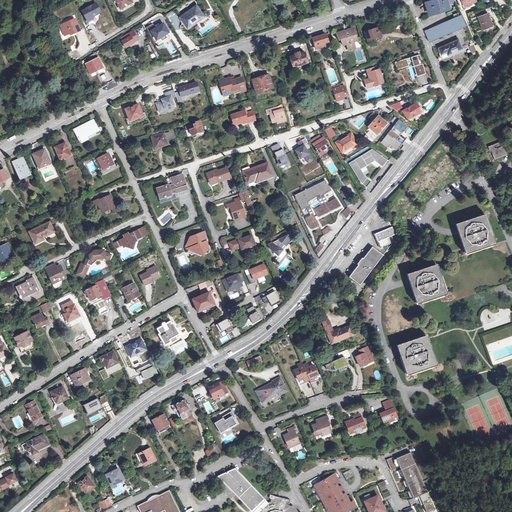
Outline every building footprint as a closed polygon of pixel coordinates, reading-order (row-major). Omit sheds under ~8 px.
[(132,2),(130,0),(115,0),(120,8),(132,2)] [(449,4),(456,2),(455,0),(435,0),(426,3),(429,15),(450,9),(449,4)] [(95,3),(81,11),(87,23),(92,20),(93,17),(99,14),(100,12),(95,3)] [(196,23),(195,21),(203,15),(196,5),(180,18),(188,29),(196,23)] [(492,26),(488,14),(478,17),(483,30),(492,26)] [(461,15),(459,17),(455,18),(424,31),(429,42),(466,25),(461,15)] [(74,18),(61,24),(66,34),(74,30),(74,32),(79,29),(74,18)] [(152,24),(146,28),(151,36),(153,35),(156,40),(168,33),(163,24),(155,28),(152,24)] [(368,42),(381,38),(378,27),(365,32),(368,42)] [(352,37),(355,36),(353,29),(342,32),(343,33),(350,31),(352,37)] [(344,39),(340,41),(342,46),(346,45),(348,51),(355,49),(353,42),(357,41),(355,36),(352,37),(350,31),(343,33),(344,39)] [(126,48),(138,40),(133,32),(121,39),(122,42),(126,48)] [(344,39),(343,33),(342,32),(336,34),(339,41),(340,41),(344,39)] [(312,39),(314,47),(324,44),(328,43),(325,34),(312,39)] [(60,49),(56,42),(57,41),(57,39),(55,40),(55,42),(51,45),(53,48),(55,47),(57,51),(60,49)] [(438,48),(441,55),(447,53),(448,55),(463,49),(459,40),(438,48)] [(299,52),(294,54),(294,56),(289,57),(293,68),(308,63),(305,53),(299,54),(299,52)] [(406,59),(394,63),(396,70),(408,67),(407,63),(410,62),(411,62),(413,67),(414,67),(416,70),(417,74),(424,72),(422,64),(420,55),(411,58),(411,59),(407,60),(406,59)] [(94,61),(89,63),(86,65),(90,74),(103,68),(98,57),(93,59),(94,61)] [(379,70),(374,72),(373,68),(366,70),(369,77),(370,77),(371,81),(373,86),(383,83),(379,70)] [(256,93),(273,88),(269,75),(252,80),(256,93)] [(224,96),(233,93),(233,92),(240,90),(240,91),(241,93),(246,91),(242,78),(230,81),(229,79),(223,80),(219,82),(220,84),(222,90),(224,96)] [(368,80),(364,81),(366,89),(373,87),(373,86),(371,81),(370,81),(370,80),(368,80)] [(178,88),(181,97),(198,92),(195,83),(178,88)] [(340,84),(329,87),(330,90),(333,89),(337,101),(343,99),(342,96),(346,95),(343,86),(341,86),(340,84)] [(160,101),(154,103),(158,113),(165,110),(164,109),(173,106),(170,99),(175,98),(172,90),(163,93),(164,97),(159,99),(160,101)] [(129,119),(130,121),(143,116),(142,113),(138,104),(125,109),(129,119)] [(408,120),(412,117),(420,112),(415,104),(403,111),(408,120)] [(276,112),(274,108),(265,111),(267,115),(269,114),(272,124),(276,122),(286,120),(284,113),(282,110),(278,111),(276,112)] [(143,116),(130,121),(129,119),(127,119),(128,124),(146,117),(144,112),(142,113),(143,116)] [(245,114),(244,112),(231,116),(234,125),(242,123),(242,124),(247,123),(255,121),(252,112),(247,113),(245,114)] [(377,134),(386,124),(378,116),(368,127),(371,129),(377,134)] [(394,124),(390,130),(399,137),(402,134),(400,132),(406,124),(395,116),(390,121),(394,124)] [(81,144),(100,133),(93,120),(73,130),(81,144)] [(189,130),(191,136),(192,136),(198,134),(203,132),(200,122),(196,124),(193,125),(188,126),(189,130)] [(327,133),(332,128),(329,124),(323,129),(327,133)] [(377,134),(371,129),(367,133),(373,139),(377,134)] [(390,130),(381,142),(388,148),(389,146),(396,151),(402,143),(397,139),(399,137),(390,130)] [(157,152),(156,149),(155,147),(161,145),(162,147),(167,145),(166,139),(165,138),(167,137),(166,133),(164,134),(164,133),(159,134),(158,132),(155,133),(152,134),(153,136),(151,137),(154,147),(152,148),(154,153),(157,152)] [(342,153),(357,144),(351,134),(336,143),(342,153)] [(328,146),(325,141),(323,143),(321,141),(319,136),(310,141),(318,153),(328,146)] [(307,162),(312,159),(303,145),(308,142),(305,138),(297,143),(299,146),(300,147),(299,148),(298,147),(294,149),(300,159),(304,156),(307,162)] [(406,138),(401,148),(406,151),(411,140),(406,138)] [(493,150),(491,147),(503,142),(502,141),(488,146),(490,152),(491,151),(493,150)] [(493,150),(491,151),(494,158),(507,153),(503,142),(491,147),(493,150)] [(60,161),(71,156),(65,143),(54,148),(60,161)] [(285,166),(289,164),(283,151),(281,152),(277,145),(271,148),(280,166),(284,164),(285,166)] [(39,169),(51,163),(45,149),(33,154),(39,169)] [(362,184),(367,178),(365,177),(361,170),(375,161),(382,167),(387,160),(372,149),(349,164),(360,183),(362,184)] [(102,170),(113,164),(108,153),(97,159),(102,170)] [(17,162),(16,161),(12,163),(19,178),(30,174),(24,159),(17,162)] [(267,163),(256,167),(256,168),(243,173),(248,183),(255,181),(256,183),(272,176),(267,163)] [(206,174),(209,182),(213,180),(214,183),(230,178),(226,168),(216,172),(215,171),(206,174)] [(157,189),(160,199),(172,195),(174,200),(177,198),(176,196),(190,192),(188,187),(186,187),(182,175),(171,178),(173,185),(168,186),(168,185),(157,189)] [(371,181),(367,178),(362,184),(366,187),(371,181)] [(331,190),(325,180),(314,186),(319,195),(320,197),(324,203),(325,204),(329,211),(341,205),(336,198),(328,202),(325,198),(324,195),(323,194),(331,190)] [(314,186),(302,191),(307,201),(316,196),(317,197),(319,200),(322,205),(314,209),(318,217),(329,211),(325,204),(324,203),(320,197),(319,195),(314,186)] [(324,195),(325,198),(333,193),(331,190),(323,194),(324,195)] [(302,191),(294,195),(302,211),(307,208),(309,212),(310,215),(306,218),(311,229),(319,225),(310,206),(307,201),(302,191)] [(102,213),(111,208),(111,207),(114,205),(110,196),(109,196),(108,195),(106,196),(107,197),(101,200),(101,198),(93,202),(95,207),(98,205),(102,213)] [(172,195),(160,199),(162,204),(174,200),(172,195)] [(319,200),(317,197),(316,196),(307,201),(310,206),(319,200)] [(235,204),(234,203),(227,206),(228,210),(231,209),(235,221),(245,217),(240,202),(235,204)] [(345,218),(351,212),(347,206),(341,214),(345,218)] [(493,243),(484,217),(458,225),(467,252),(493,243)] [(207,222),(201,224),(204,232),(210,230),(207,222)] [(42,237),(54,232),(49,223),(30,232),(35,244),(44,240),(42,237)] [(142,238),(148,235),(145,227),(138,230),(142,238)] [(293,230),(292,228),(270,238),(272,242),(268,244),(271,250),(278,255),(283,250),(281,249),(287,242),(288,243),(293,237),(293,230)] [(395,235),(392,228),(375,234),(380,247),(390,243),(388,237),(395,235)] [(125,238),(120,240),(122,245),(124,248),(126,247),(130,248),(134,246),(133,243),(137,242),(137,240),(142,238),(138,230),(129,235),(129,236),(125,238)] [(190,239),(189,240),(191,245),(198,242),(198,244),(192,247),(194,252),(198,250),(200,254),(205,252),(203,248),(208,246),(206,241),(201,243),(200,241),(206,238),(204,232),(195,236),(196,237),(190,239)] [(252,236),(239,240),(238,240),(229,243),(232,250),(241,247),(242,250),(255,245),(252,236)] [(4,244),(8,251),(15,247),(12,240),(4,244)] [(122,245),(120,240),(112,244),(115,249),(122,245)] [(320,243),(315,250),(317,255),(324,247),(320,243)] [(8,251),(4,244),(0,246),(0,260),(4,259),(6,263),(10,261),(8,257),(10,256),(8,251)] [(358,264),(349,276),(360,284),(383,254),(372,246),(365,256),(363,258),(362,257),(357,263),(358,264)] [(89,255),(90,259),(87,264),(91,266),(98,259),(103,258),(108,261),(111,255),(104,252),(104,250),(95,251),(89,255)] [(46,268),(48,272),(56,268),(54,264),(46,268)] [(84,277),(89,267),(86,266),(84,265),(81,264),(77,274),(84,277)] [(145,285),(153,282),(152,280),(160,276),(156,266),(147,271),(148,273),(141,276),(145,285)] [(254,280),(264,276),(259,266),(250,270),(252,274),(246,276),(250,284),(255,282),(254,280)] [(66,278),(61,268),(59,269),(58,267),(56,268),(48,272),(51,278),(53,281),(57,279),(58,282),(60,281),(66,278)] [(444,293),(435,267),(409,276),(418,302),(444,293)] [(241,273),(228,279),(223,280),(226,288),(231,286),(232,290),(240,287),(238,283),(241,282),(245,281),(241,273)] [(16,287),(21,295),(29,291),(31,294),(39,290),(34,278),(16,287)] [(53,281),(51,278),(49,279),(53,286),(55,287),(59,285),(60,281),(58,282),(54,284),(53,281)] [(223,280),(228,279),(227,278),(222,280),(227,293),(243,286),(241,282),(238,283),(240,287),(232,290),(231,286),(226,288),(223,280)] [(91,300),(95,299),(96,300),(97,301),(99,301),(111,295),(103,279),(95,283),(96,285),(86,290),(91,301),(91,300)] [(202,289),(213,285),(210,280),(200,284),(202,289)] [(128,300),(139,295),(134,284),(123,289),(128,300)] [(215,305),(210,292),(192,300),(198,312),(215,305)] [(281,302),(274,292),(262,299),(266,305),(269,303),(271,306),(281,302)] [(51,308),(57,305),(54,300),(48,304),(51,308)] [(74,304),(73,304),(72,301),(61,306),(65,313),(61,315),(62,318),(63,317),(67,324),(72,322),(71,321),(80,316),(74,304)] [(44,313),(50,310),(46,304),(41,307),(44,313)] [(246,310),(249,315),(249,317),(252,324),(264,317),(259,308),(255,310),(254,306),(246,310)] [(46,316),(42,318),(39,312),(31,317),(37,328),(49,323),(46,316)] [(352,325),(339,330),(335,332),(334,331),(333,331),(327,317),(321,319),(330,340),(332,340),(333,343),(356,333),(352,325)] [(227,319),(215,325),(220,334),(226,330),(228,334),(231,332),(234,330),(233,329),(227,319)] [(243,328),(252,325),(249,319),(240,322),(243,328)] [(158,334),(163,342),(166,341),(168,344),(171,342),(170,340),(176,337),(180,335),(173,322),(171,323),(170,321),(166,323),(163,323),(162,326),(157,329),(160,334),(158,334)] [(234,330),(231,332),(235,337),(240,334),(237,327),(233,329),(234,330)] [(19,338),(15,340),(22,354),(35,347),(28,332),(18,337),(19,338)] [(0,339),(1,339),(0,336),(0,358),(1,358),(2,360),(7,357),(6,355),(9,354),(5,344),(4,345),(2,341),(0,342),(0,339)] [(434,364),(425,338),(399,346),(408,373),(434,364)] [(131,358),(146,350),(141,340),(126,347),(131,358)] [(356,357),(358,362),(362,361),(363,365),(373,361),(367,347),(359,351),(361,355),(356,357)] [(113,352),(102,358),(103,361),(107,368),(99,372),(103,380),(109,377),(108,375),(121,368),(113,352)] [(259,364),(264,361),(262,356),(249,361),(252,368),(259,365),(259,364)] [(338,369),(342,367),(343,370),(348,368),(343,357),(324,365),(326,369),(329,370),(332,370),(338,369)] [(294,370),(300,385),(309,381),(310,383),(319,380),(318,375),(314,365),(308,367),(307,363),(303,365),(302,362),(297,364),(299,368),(294,370)] [(84,381),(89,378),(86,371),(72,377),(76,386),(85,382),(84,381)] [(20,379),(24,388),(28,385),(24,377),(20,379)] [(274,384),(259,392),(264,402),(278,395),(277,393),(280,392),(282,394),(289,390),(283,378),(275,382),(274,384)] [(208,388),(213,400),(224,394),(227,393),(222,381),(219,383),(218,383),(208,388)] [(51,392),(53,395),(51,396),(56,406),(63,403),(62,401),(68,398),(63,387),(51,392)] [(224,394),(213,400),(215,403),(226,398),(224,394)] [(105,395),(84,405),(88,414),(101,407),(100,405),(108,401),(105,395)] [(379,414),(383,423),(388,421),(389,423),(398,419),(393,408),(389,400),(382,403),(386,411),(379,414)] [(33,420),(42,416),(34,401),(26,406),(33,420)] [(180,403),(186,415),(190,413),(184,401),(180,403)] [(186,415),(180,403),(175,405),(178,411),(176,412),(180,421),(187,418),(186,415)] [(214,424),(221,435),(230,430),(229,428),(237,424),(233,419),(235,417),(232,412),(222,417),(223,418),(214,424)] [(350,428),(351,431),(352,432),(355,431),(356,432),(361,430),(360,428),(364,426),(359,414),(352,417),(354,420),(350,422),(349,420),(345,422),(348,428),(350,428)] [(170,427),(163,415),(153,420),(159,433),(170,427)] [(319,422),(318,421),(314,423),(315,425),(311,426),(315,436),(321,433),(324,432),(325,434),(330,432),(327,424),(329,424),(327,420),(319,422)] [(288,446),(298,442),(293,430),(295,429),(294,425),(286,429),(288,433),(286,434),(286,433),(282,435),(288,446)] [(7,447),(7,448),(10,447),(0,426),(0,432),(7,446),(7,447)] [(33,454),(38,452),(37,450),(48,445),(44,435),(27,443),(29,446),(26,448),(27,451),(30,450),(33,454)] [(221,452),(219,448),(216,450),(215,447),(210,449),(213,456),(221,452)] [(150,449),(139,454),(142,462),(145,466),(156,460),(150,449)] [(38,453),(31,456),(34,464),(41,462),(38,453)] [(399,469),(414,463),(409,453),(395,459),(398,467),(399,469)] [(398,467),(395,459),(394,457),(386,460),(390,470),(398,467)] [(414,463),(399,469),(412,498),(418,496),(426,492),(414,463)] [(237,496),(250,509),(262,497),(234,468),(217,476),(232,491),(233,490),(236,493),(237,496)] [(117,469),(104,475),(110,487),(123,481),(117,469)] [(0,489),(2,489),(2,490),(10,487),(9,485),(17,481),(13,473),(4,477),(5,478),(0,480),(0,489)] [(349,500),(345,492),(334,474),(314,485),(328,511),(342,511),(355,505),(353,501),(350,503),(349,500)] [(77,484),(80,488),(82,487),(86,493),(95,487),(87,477),(77,484)] [(379,489),(386,488),(385,481),(378,483),(379,489)] [(136,494),(143,491),(139,484),(133,487),(136,494)] [(179,511),(169,491),(159,496),(153,496),(147,502),(137,507),(139,511),(179,511)] [(429,499),(426,492),(418,496),(421,503),(429,499)] [(289,505),(290,500),(270,495),(269,498),(270,498),(271,502),(265,504),(259,509),(261,511),(297,511),(295,509),(293,505),(291,507),(289,505)] [(368,511),(384,511),(385,511),(378,496),(364,502),(368,511)] [(262,497),(250,509),(252,511),(254,511),(266,501),(262,497)] [(112,506),(109,500),(109,499),(104,501),(107,508),(112,506)] [(427,511),(433,509),(429,499),(421,503),(424,511),(427,511)] [(98,511),(107,508),(104,501),(98,503),(100,508),(96,510),(97,511),(98,511)]
